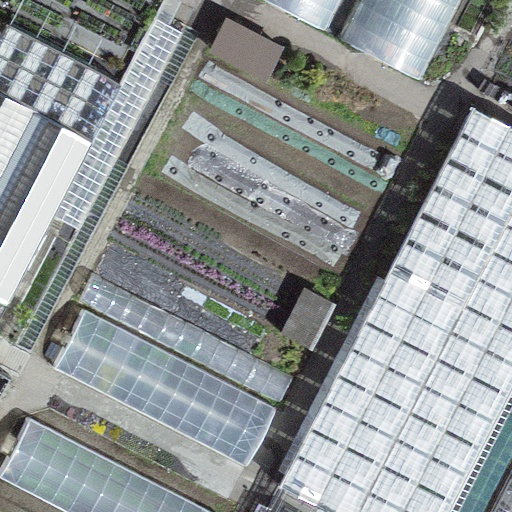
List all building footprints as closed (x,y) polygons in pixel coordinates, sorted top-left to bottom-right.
[(164,0),(91,140),(53,214),(81,228),(197,5),(187,0),(164,0)] [(342,0),(255,0),(325,34),(342,0)] [(462,0),(361,0),(340,44),(421,83),(462,0)] [(212,48),(270,72),(285,37),(226,13),(212,48)] [(91,140),(0,92),(0,297),(7,301),(53,214),(91,140)] [(448,511),(511,386),(511,125),(473,105),(280,484),(335,511),(448,511)] [(97,270),(52,363),(253,459),(297,366),(97,270)] [(307,286),(287,328),(312,339),(331,297),(307,286)] [(30,414),(1,475),(80,511),(222,511),(226,506),(30,414)] [(511,511),(511,476),(496,509),(501,511),(511,511)] [(273,496),(265,511),(335,511),(280,484),(273,496)]
